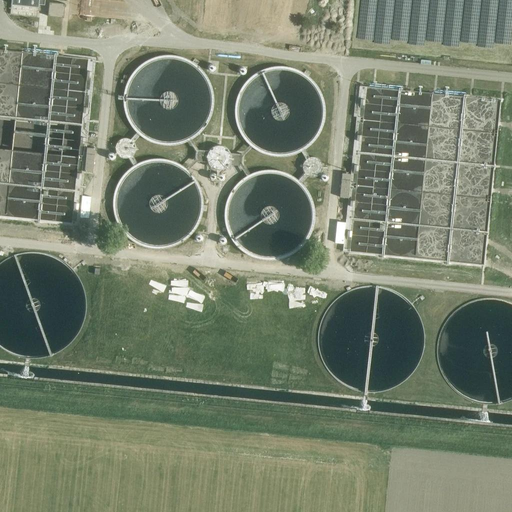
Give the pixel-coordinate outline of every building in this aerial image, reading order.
[(44,0),(10,0),(9,15),(37,18),(38,7),(44,8),(44,0)] [(63,18),(65,4),(49,2),(47,16),(63,18)] [(213,104),(213,96),(211,87),(208,79),(203,72),(197,66),(190,61),(182,58),(174,56),(165,56),(156,57),(148,60),(141,65),(135,70),(129,77),(126,85),(124,94),(123,102),(124,111),(127,119),(131,126),(137,133),(143,138),(151,142),(159,144),(167,145),(176,145),(184,143),(192,139),(198,134),(204,128),(209,120),(212,113),(213,104)] [(235,118),(237,127),(241,134),(246,142),(252,147),(260,152),(268,155),(276,156),(285,156),(294,154),(302,151),(309,146),(315,139),(320,132),(323,124),(325,115),(324,107),(323,98),(319,90),(315,83),(309,77),(302,72),(294,69),(286,67),(278,66),(269,67),(261,70),(254,74),(247,79),(242,86),(238,93),(235,101),(234,110),(235,118)] [(133,142),(130,140),(127,138),(123,138),(119,140),(117,143),(115,146),(115,150),(117,154),(120,156),(123,158),(127,158),(131,156),(133,153),(135,150),(135,146),(133,142)] [(212,148),(209,151),(196,150),(195,161),(207,162),(210,166),(213,168),(217,170),(222,169),(226,167),(229,164),(241,166),(242,154),(230,153),(228,149),(224,147),(220,145),(216,146),(212,148)] [(86,148),(84,172),(92,173),(95,149),(86,148)] [(303,163),(302,167),(303,170),(305,174),(308,176),(311,177),(315,176),(318,175),(321,172),(322,168),(322,164),(320,161),(317,158),(313,157),(309,158),(305,160),(303,163)] [(130,168),(123,174),(119,181),(115,188),(113,197),(113,205),(114,213),(116,221),(120,228),(125,235),(131,240),(138,245),(146,248),(154,249),(163,249),(171,248),(179,245),(186,240),(192,235),(197,228),(201,220),(203,212),(204,204),(203,195),(200,187),(196,180),(191,173),(185,167),(178,163),(170,160),(161,159),(153,159),(145,160),(137,164),(130,168)] [(236,184),(231,190),(227,198),(225,206),(224,214),(225,223),(227,231),(231,239),(236,245),(242,251),(249,255),(257,259),(265,260),(274,260),(282,258),(290,255),(297,250),(304,244),(308,237),(312,229),(314,221),(314,212),(313,203),(310,195),(305,188),(299,181),(292,176),(285,172),(276,170),(267,170),(259,171),(251,174),(243,178),(236,184)] [(339,197),(348,198),(350,174),(342,173),(339,197)] [(345,227),(347,212),(349,212),(349,205),(343,204),(341,227),(345,227)] [(168,280),(169,286),(181,284),(180,278),(168,280)] [(146,279),(144,286),(160,290),(162,284),(146,279)] [(311,289),(309,293),(319,298),(321,293),(311,289)] [(183,291),(182,298),(199,300),(199,294),(183,291)] [(197,310),(198,304),(182,301),(181,307),(197,310)] [(0,495),(1,495),(2,494),(3,494),(4,494),(4,493),(5,493),(6,493),(6,492),(7,492),(8,491),(9,490),(10,489),(11,489),(11,488),(12,487),(13,486),(13,485),(14,485),(14,484),(15,483),(15,482),(16,481),(16,480),(16,479),(17,478),(17,477),(17,476),(17,475),(17,474),(17,473),(18,473),(18,472),(18,471),(18,470),(17,470),(17,469),(17,468),(17,467),(17,466),(17,465),(16,464),(16,463),(15,461),(15,460),(14,459),(14,458),(13,457),(12,456),(11,455),(10,454),(9,453),(8,452),(7,451),(6,451),(5,450),(3,449),(2,449),(1,448),(0,448),(0,495)]
